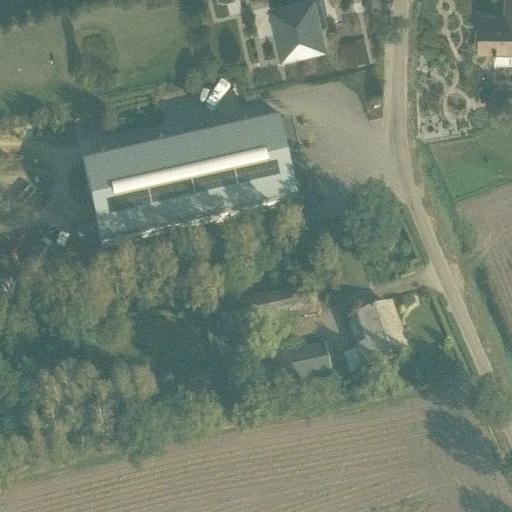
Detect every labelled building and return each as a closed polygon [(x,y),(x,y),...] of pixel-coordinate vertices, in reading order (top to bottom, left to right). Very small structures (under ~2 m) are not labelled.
[(323,42),(316,14),(326,11),(322,0),(271,0),(272,6),(281,4),(288,33),(277,35),(282,57),(298,53),(297,48),(323,42)] [(479,50),(495,50),(494,62),(511,63),(511,51),(511,50),(511,0),(506,0),(506,15),(480,14),(479,50)] [(305,175),(303,176),(304,176),(291,179),(286,154),(298,152),(299,152),(293,124),(292,124),(292,125),(259,132),(259,133),(84,173),(102,250),(277,210),(277,211),(310,203),(310,204),(311,204),(305,175)] [(312,287),(233,305),(231,298),(216,301),(224,336),(318,315),(312,287)] [(356,350),(357,352),(345,357),(351,376),(364,372),(409,356),(391,307),(357,319),(367,346),(356,350)] [(246,364),(247,367),(226,371),(233,401),(234,400),(236,410),(256,406),(254,397),(332,380),(324,346),(246,364)] [(219,389),(216,370),(178,376),(181,395),(219,389)]
